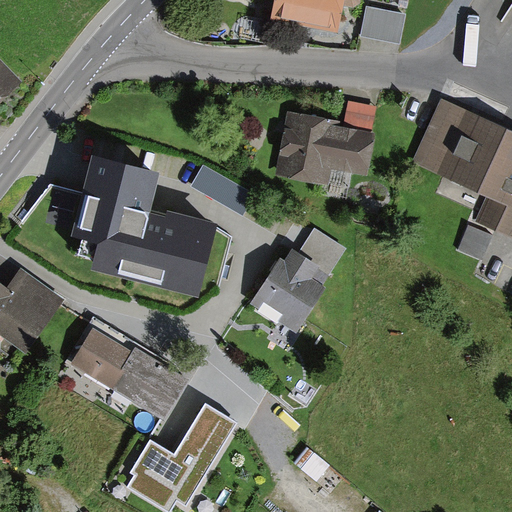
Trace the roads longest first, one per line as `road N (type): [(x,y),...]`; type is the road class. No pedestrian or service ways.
road 1 (residential): [(103,44),(199,62),(459,76),(511,94)]
road 2 (tertiary): [(103,44),(0,176)]
